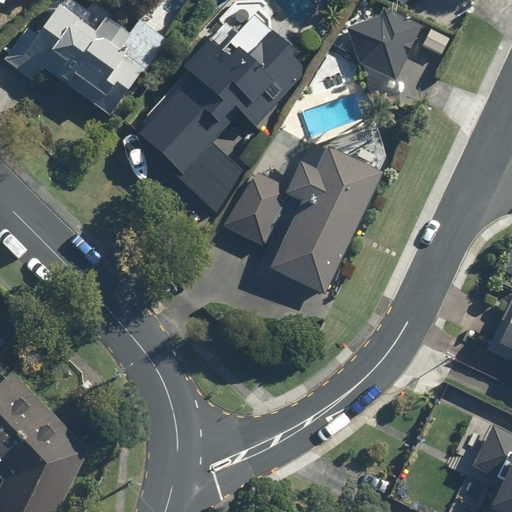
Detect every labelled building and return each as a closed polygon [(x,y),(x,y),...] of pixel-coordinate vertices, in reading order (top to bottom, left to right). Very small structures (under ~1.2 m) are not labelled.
[(47,70),(113,117),(169,40),(144,22),(133,37),(109,20),(99,34),(83,23),(91,12),(73,0),(66,0),(41,36),(30,29),(7,61),(37,83),(47,70)] [(348,29),(359,65),(398,83),(425,27),(386,9),(382,18),(348,29)] [(196,78),(141,135),(169,163),(166,166),(218,215),(245,172),(216,144),(245,115),(259,129),(306,80),(306,68),(297,60),(301,55),(277,32),(263,47),(255,39),(232,62),(211,42),(186,68),(196,78)] [(274,271),(328,297),(387,175),(334,150),(323,172),(305,164),(289,197),(307,205),(274,271)] [(511,362),(511,301),(489,352),(511,362)] [(0,389),(0,475),(6,481),(0,493),(0,511),(61,511),(92,451),(16,374),(0,389)] [(511,511),(511,432),(494,424),(474,465),(503,479),(486,511),(511,511)]
